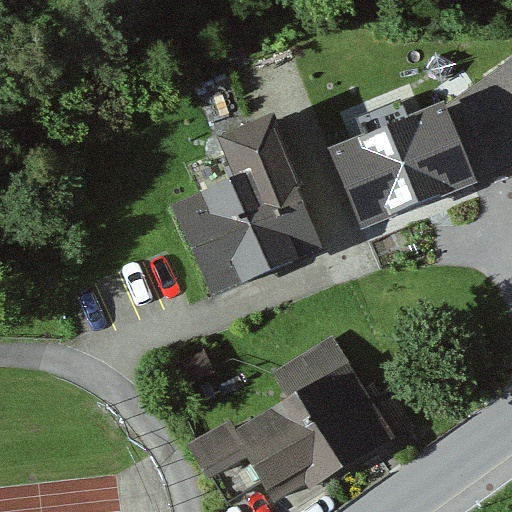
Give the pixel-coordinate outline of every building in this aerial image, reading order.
[(511,45),(480,67),(491,83),(511,67),(511,45)] [(360,124),(318,144),(365,244),(482,189),(448,116),(373,151),(360,124)] [(226,189),(166,214),(201,299),(203,304),(320,255),(266,126),(259,129),(210,149),(226,189)] [(259,489),(272,511),(275,511),(412,433),(388,393),(380,398),(374,389),(363,395),(331,340),(275,372),(296,407),(230,445),(226,438),(195,456),(223,504),(226,509),(243,499),(259,489)] [(205,356),(165,372),(175,394),(214,378),(205,356)]
